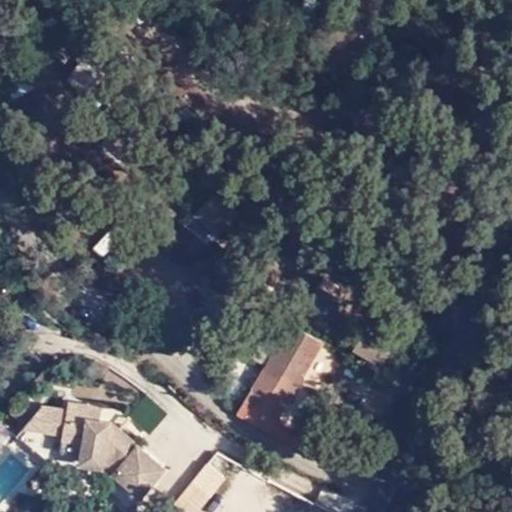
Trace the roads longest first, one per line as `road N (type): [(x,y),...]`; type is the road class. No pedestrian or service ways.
road 1 (unknown): [(0,216),(208,413),(373,502)]
road 2 (residential): [(511,265),(368,511)]
